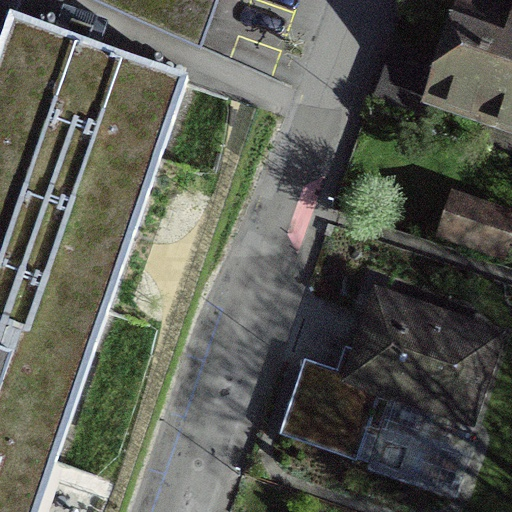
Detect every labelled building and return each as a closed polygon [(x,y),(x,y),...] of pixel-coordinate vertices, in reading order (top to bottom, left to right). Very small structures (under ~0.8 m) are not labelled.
[(72,0),(211,55),(229,0),(72,0)] [(511,23),(479,12),(442,120),(511,143),(511,23)] [(0,511),(38,511),(187,81),(10,20),(0,47),(0,511)] [(427,128),(446,76),(395,58),(377,111),(427,128)] [(511,271),(511,226),(463,210),(448,252),(511,274),(511,271)] [(502,347),(386,309),(357,394),(473,432),(502,347)]
